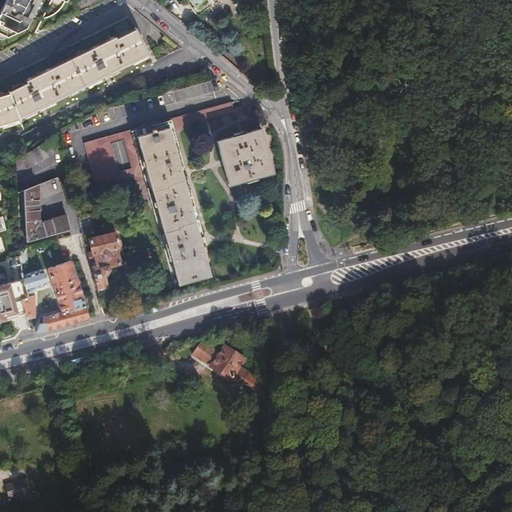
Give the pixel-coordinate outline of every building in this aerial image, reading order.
[(4,0),(0,10),(0,39),(1,40),(25,28),(39,0),(62,0),(65,1),(65,0),(4,0)] [(190,0),(195,7),(192,8),(198,16),(211,7),(205,0),(190,0)] [(75,2),(79,11),(86,7),(79,1),(75,2)] [(0,127),(21,121),(21,119),(112,75),(149,56),(135,29),(127,18),(2,79),(3,81),(0,81),(0,127)] [(237,118),(247,116),(244,106),(234,108),(232,101),(83,143),(96,187),(134,177),(136,184),(151,180),(179,284),(211,275),(172,132),(236,115),(237,118)] [(262,128),(217,141),(230,185),(274,174),(262,128)] [(60,149),(57,136),(16,159),(16,173),(60,149)] [(57,177),(19,193),(19,206),(25,204),(28,241),(70,230),(67,214),(40,222),(38,199),(62,190),(59,179),(57,177)] [(133,187),(125,189),(128,202),(136,200),(133,187)] [(0,198),(0,252),(6,251),(0,233),(0,231),(9,229),(0,198)] [(89,216),(79,219),(83,234),(93,231),(89,216)] [(92,269),(97,289),(107,286),(104,274),(109,269),(108,268),(121,265),(119,258),(117,249),(118,249),(120,245),(118,235),(113,233),(89,240),(92,252),(88,254),(90,261),(95,259),(97,268),(92,269)] [(90,319),(72,261),(50,267),(62,311),(43,316),(45,322),(41,323),(36,330),(37,333),(54,329),(90,319)] [(45,268),(25,274),(31,296),(21,300),(29,326),(33,324),(36,317),(37,294),(36,288),(49,284),(45,268)] [(31,296),(25,274),(0,281),(0,324),(27,318),(21,300),(31,296)] [(205,344),(196,347),(192,353),(210,365),(210,366),(229,379),(230,378),(240,384),(242,380),(257,390),(262,382),(238,366),(243,358),(223,345),(218,352),(205,344)] [(24,478),(3,484),(7,498),(28,493),(24,478)]
